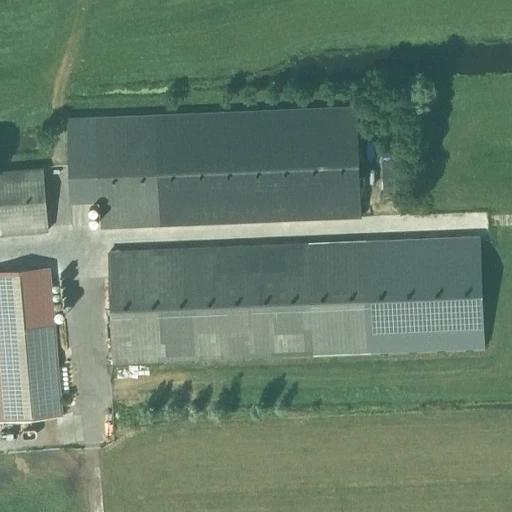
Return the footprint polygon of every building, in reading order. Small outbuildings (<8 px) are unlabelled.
[(358,106),(96,117),(100,201),(101,229),(362,218),(358,106)] [(96,117),(67,118),(71,202),(100,201),(96,117)] [(0,234),(49,231),(46,169),(0,171),(0,234)] [(367,240),(108,251),(113,364),(372,353),(485,348),(481,243),(480,236),(367,240)] [(0,272),(0,416),(0,422),(63,416),(50,268),(0,272)]
